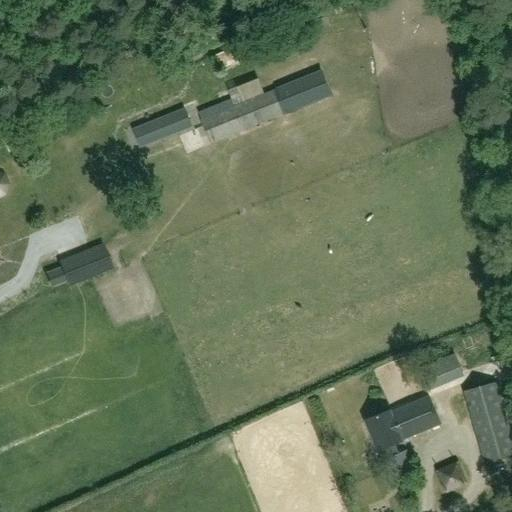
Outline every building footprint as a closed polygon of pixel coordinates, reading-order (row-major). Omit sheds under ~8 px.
[(234,75),(255,66),(250,54),(229,63),(234,75)] [(201,122),(201,121),(210,142),(317,98),(309,78),(212,117),(209,109),(198,113),(201,122)] [(187,126),(182,112),(137,130),(142,144),(187,126)] [(67,287),(101,273),(92,252),(51,268),(53,271),(46,273),(51,288),(65,282),(67,287)] [(390,411),(366,421),(379,452),(383,461),(388,459),(395,477),(413,469),(406,452),(400,454),(396,445),(403,442),(402,440),(440,424),(429,398),(448,390),(447,386),(466,378),(458,358),(420,374),(424,382),(412,387),(418,401),(391,413),(390,411)] [(465,393),(486,462),(511,454),(511,435),(497,384),(465,393)]
